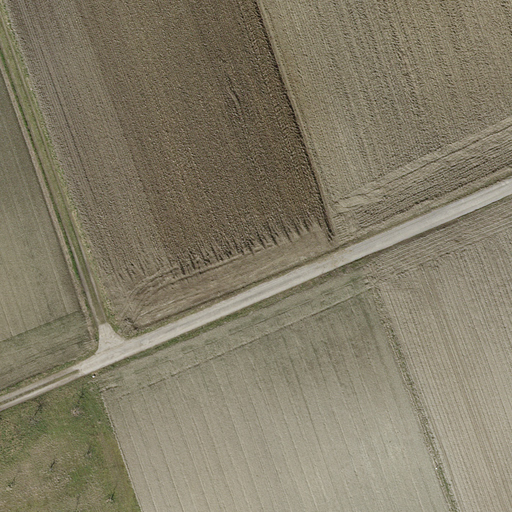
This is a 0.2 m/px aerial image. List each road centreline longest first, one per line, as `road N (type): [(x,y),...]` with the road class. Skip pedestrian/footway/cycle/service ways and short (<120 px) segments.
road 1 (track): [(0,404),(511,187)]
road 2 (track): [(116,356),(0,22)]
